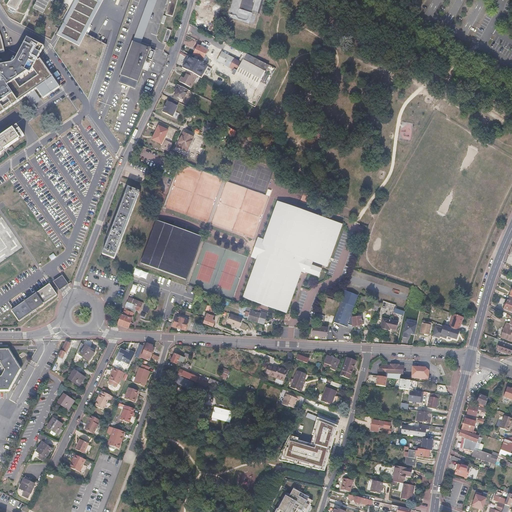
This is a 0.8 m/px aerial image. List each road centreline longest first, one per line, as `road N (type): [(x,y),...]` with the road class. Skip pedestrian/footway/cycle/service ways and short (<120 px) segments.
road 1 (residential): [(79,296),(100,222),(191,0)]
road 2 (residential): [(167,338),(368,348)]
road 3 (residential): [(321,511),(368,348)]
road 4 (residential): [(116,334),(52,465),(33,473)]
road 5 (secondary): [(469,357),(435,505)]
road 6 (secondary): [(511,227),(469,357)]
road 7 (residential): [(127,457),(167,338)]
